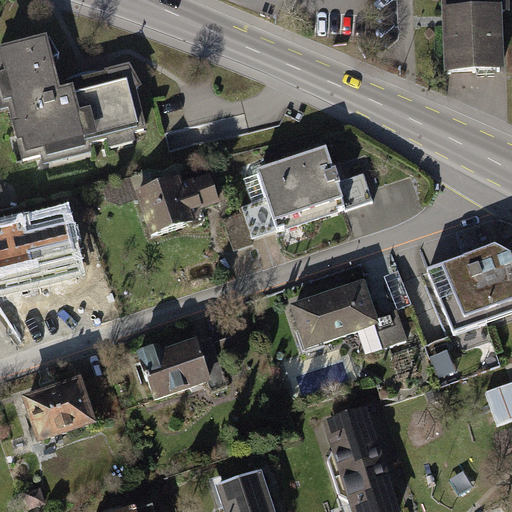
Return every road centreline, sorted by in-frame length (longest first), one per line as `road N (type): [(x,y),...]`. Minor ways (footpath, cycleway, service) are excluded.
road 1 (residential): [(0,372),(394,245),(479,197),(499,161)]
road 2 (tertiary): [(142,0),(499,161)]
